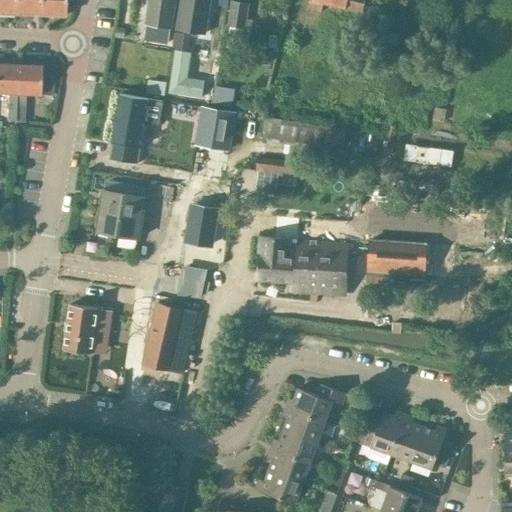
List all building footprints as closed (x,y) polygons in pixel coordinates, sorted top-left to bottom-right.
[(0,0),(0,12),(14,13),(14,0),(0,0)] [(14,0),(14,13),(39,14),(39,0),(14,0)] [(65,0),(39,0),(39,14),(65,15),(65,0)] [(150,0),(147,23),(171,27),(175,0),(150,0)] [(181,0),(177,28),(205,33),(210,0),(181,0)] [(231,0),(227,25),(228,25),(246,28),(250,2),(234,0),(231,0)] [(310,0),(308,9),(322,12),(323,3),(336,6),(337,0),(310,0)] [(337,0),(336,6),(363,12),(365,0),(337,0)] [(176,55),(170,91),(201,95),(202,85),(186,82),(190,57),(176,55)] [(6,121),(15,121),(17,64),(0,63),(0,92),(8,93),(6,121)] [(24,122),(26,94),(53,95),(54,75),(41,74),(41,65),(17,64),(15,121),(24,122)] [(146,92),(146,94),(164,97),(167,83),(148,80),(148,81),(146,92)] [(112,142),(109,158),(138,163),(141,147),(146,117),(160,120),(163,101),(163,100),(149,98),(148,97),(148,98),(120,93),(112,142)] [(204,135),(202,143),(234,149),(240,113),(208,108),(204,135)] [(425,145),(420,168),(466,177),(471,155),(425,145)] [(259,158),(258,172),(298,176),(299,162),(259,158)] [(110,181),(108,190),(104,189),(96,230),(139,238),(147,197),(132,194),(134,185),(110,181)] [(197,206),(191,241),(215,245),(220,210),(197,206)] [(294,254),(291,254),(291,238),(259,236),(258,281),(292,282),(291,292),(346,296),(350,242),(295,239),(294,254)] [(369,238),(367,270),(424,274),(427,242),(369,238)] [(149,337),(143,362),(183,372),(197,312),(157,303),(151,328),(154,329),(153,331),(152,338),(149,337)] [(72,305),(66,348),(91,351),(95,325),(108,327),(111,311),(98,309),(98,308),(72,305)] [(289,397),(285,407),(325,421),(333,400),(342,404),(346,392),(321,383),(318,394),(298,387),(294,399),(289,397)] [(325,421),(285,407),(282,416),(287,417),(283,429),(318,441),(325,421)] [(359,442),(371,446),(391,453),(405,413),(397,410),(395,415),(383,411),(382,415),(370,411),(359,442)] [(411,460),(424,425),(413,422),(415,417),(405,413),(391,453),(411,460)] [(424,425),(411,460),(432,468),(434,463),(446,468),(454,443),(443,438),(447,429),(437,425),(436,430),(424,425)] [(342,440),(351,444),(355,431),(346,428),(342,440)] [(274,438),(271,447),(311,461),(318,441),(283,429),(279,439),(274,438)] [(311,461),(271,447),(268,456),(273,458),(268,470),(303,482),(311,461)] [(336,470),(345,473),(349,461),(340,458),(336,470)] [(296,502),(303,482),(268,470),(264,480),(260,478),(256,488),(296,502)] [(340,485),(345,473),(336,470),(331,482),(340,485)] [(402,473),(398,482),(411,487),(415,478),(402,473)] [(372,486),(388,491),(381,509),(388,511),(416,511),(422,497),(374,480),(372,486)] [(160,511),(181,511),(187,488),(168,483),(160,511)] [(317,511),(330,511),(338,494),(326,489),(317,511)] [(501,511),(511,511),(511,501),(501,502),(501,511)]
